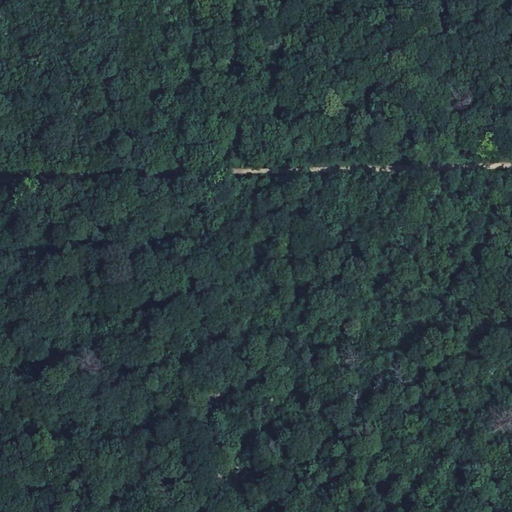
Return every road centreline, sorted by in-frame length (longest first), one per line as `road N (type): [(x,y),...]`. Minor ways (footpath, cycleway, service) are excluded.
road 1 (track): [(202,161),(511,158)]
road 2 (track): [(202,161),(0,173)]
